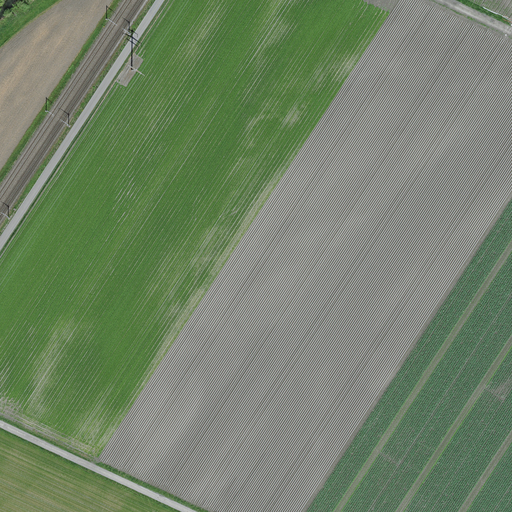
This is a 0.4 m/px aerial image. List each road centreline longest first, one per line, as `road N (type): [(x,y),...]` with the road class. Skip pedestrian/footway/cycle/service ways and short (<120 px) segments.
road 1 (track): [(0,244),(160,0)]
road 2 (track): [(0,422),(195,511)]
